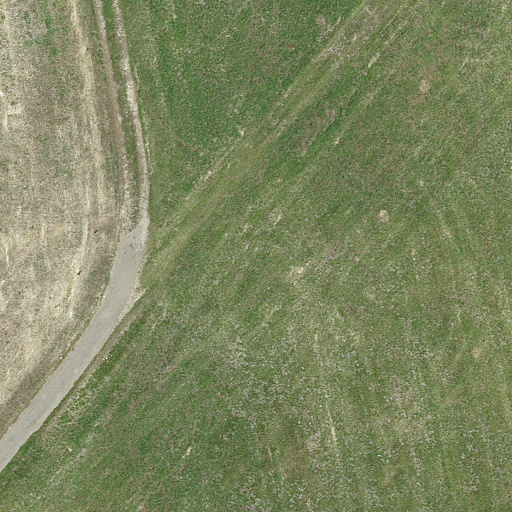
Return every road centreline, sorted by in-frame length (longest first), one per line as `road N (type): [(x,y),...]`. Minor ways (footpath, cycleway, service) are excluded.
road 1 (track): [(393,0),(342,64),(132,281)]
road 2 (track): [(132,281),(141,133),(117,0)]
road 3 (track): [(0,452),(132,281)]
